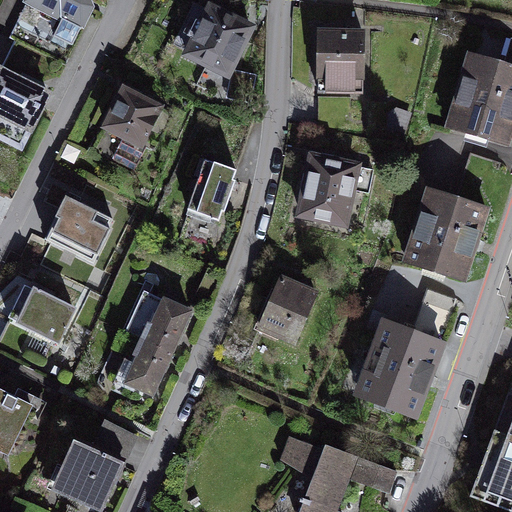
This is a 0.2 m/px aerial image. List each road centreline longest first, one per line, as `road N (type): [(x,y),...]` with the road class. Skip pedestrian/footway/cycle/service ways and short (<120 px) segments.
road 1 (residential): [(282,0),(267,183),(243,266),(133,511)]
road 2 (residential): [(122,0),(0,248)]
road 3 (residential): [(430,511),(511,274)]
